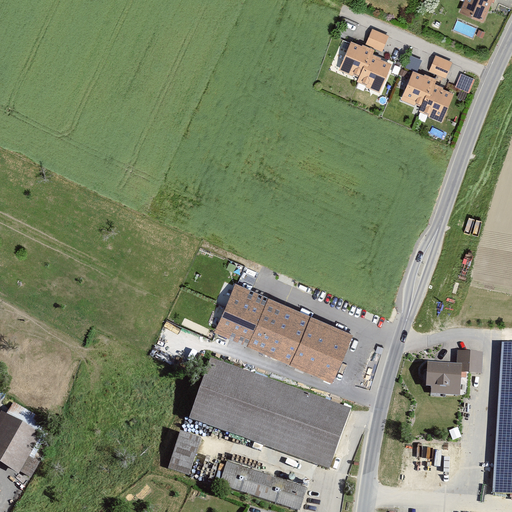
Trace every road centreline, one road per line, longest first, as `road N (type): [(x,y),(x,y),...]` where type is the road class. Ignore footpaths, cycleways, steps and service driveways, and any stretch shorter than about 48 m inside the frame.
road 1 (tertiary): [(406,320),(383,388),(363,511)]
road 2 (tertiary): [(444,212),(511,36)]
